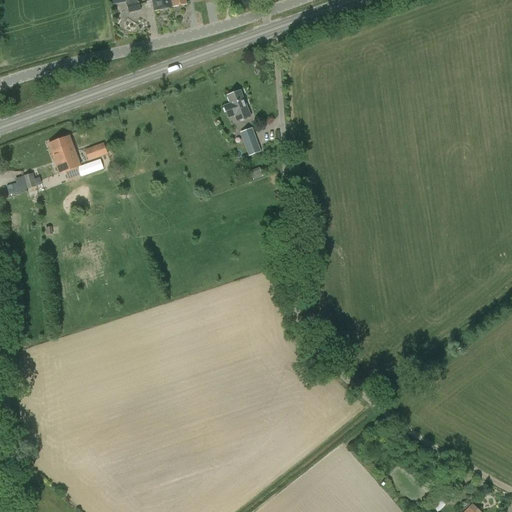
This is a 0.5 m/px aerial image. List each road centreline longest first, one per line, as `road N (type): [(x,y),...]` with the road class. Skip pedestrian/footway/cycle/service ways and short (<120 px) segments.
road 1 (unclassified): [(511,490),(385,413),(304,332),(277,69)]
road 2 (secondary): [(0,128),(271,30)]
road 3 (unclassified): [(0,84),(264,13)]
road 4 (unclassified): [(15,511),(0,316)]
